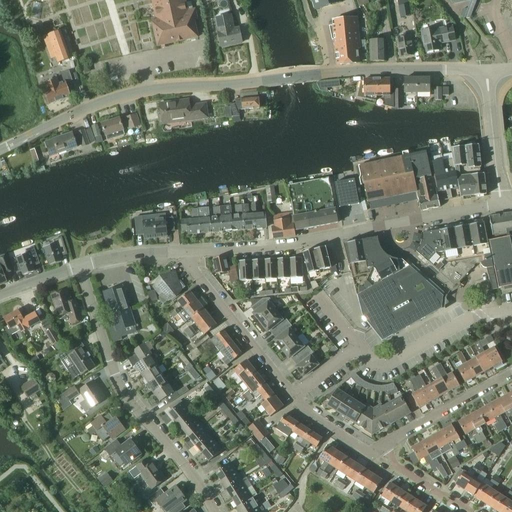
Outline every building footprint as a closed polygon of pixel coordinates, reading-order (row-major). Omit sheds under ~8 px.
[(184,0),(151,0),(156,18),(152,19),(158,46),(161,46),(166,44),(168,44),(178,42),(178,41),(182,40),(182,41),(197,38),(194,22),(194,21),(191,10),(187,11),(186,7),(185,3),(184,0)] [(312,0),(315,10),(342,2),(341,0),(312,0)] [(397,0),(398,6),(400,18),(411,16),(409,4),(408,0),(397,0)] [(232,30),(231,26),(232,26),(230,16),(215,19),(218,32),(218,33),(221,47),(242,43),(239,28),(232,30)] [(332,20),(337,66),(359,63),(358,49),(360,49),(357,18),(332,20)] [(452,26),(437,29),(437,28),(421,31),(425,53),(441,50),(440,44),(455,41),(452,26)] [(48,35),(43,37),(51,59),(56,57),(58,63),(71,58),(61,31),(48,35)] [(400,58),(413,55),(410,35),(396,38),(400,58)] [(384,40),(369,41),(370,62),(385,62),(384,40)] [(65,83),(72,80),(68,71),(56,75),(58,80),(44,85),(46,89),(44,89),(49,104),(70,97),(65,83)] [(417,93),(417,78),(404,78),(404,93),(417,93)] [(429,78),(417,78),(417,93),(429,93),(429,78)] [(377,96),(376,79),(364,79),(364,83),(361,82),(359,89),(361,89),(359,97),(375,101),(376,96),(377,96)] [(389,79),(376,79),(377,96),(383,96),(384,106),(394,107),(394,102),(393,94),(389,94),(389,79)] [(393,89),(393,94),(394,102),(402,102),(402,89),(393,89)] [(259,109),(259,107),(260,106),(260,103),(259,102),(258,98),(257,97),(257,92),(238,94),(239,99),(235,100),(235,107),(238,106),(239,111),(243,110),(259,109)] [(205,104),(190,106),(189,106),(189,100),(185,100),(185,102),(180,103),(180,101),(170,102),(170,103),(160,105),(161,115),(159,115),(160,123),(168,122),(168,120),(178,119),(179,121),(207,118),(205,104)] [(125,118),(129,130),(140,126),(136,114),(125,118)] [(101,124),(105,136),(107,141),(119,137),(118,132),(124,130),(119,118),(101,124)] [(77,132),(78,133),(82,146),(81,146),(82,148),(89,145),(84,130),(77,132)] [(82,146),(78,133),(73,135),(72,133),(53,140),(45,143),(50,157),(81,146),(82,146)] [(464,146),(451,148),(453,160),(452,160),(457,188),(458,187),(460,197),(459,197),(460,197),(462,197),(472,196),(486,195),(484,173),(480,174),(479,168),(481,167),(478,145),(464,146)] [(30,151),(34,160),(34,163),(38,161),(34,150),(30,151)] [(426,151),(360,165),(368,202),(416,192),(420,211),(439,207),(436,195),(435,195),(431,176),(426,151)] [(431,158),(431,159),(432,164),(437,192),(446,190),(448,190),(442,162),(441,156),(431,158)] [(443,162),(442,162),(448,190),(446,190),(447,195),(451,194),(450,189),(457,188),(452,160),(443,162)] [(329,177),(288,185),(287,185),(290,202),(293,216),(294,216),(295,224),(296,230),(337,223),(334,208),(335,208),(329,177)] [(353,180),(335,184),(340,208),(358,204),(353,180)] [(274,185),(265,187),(266,187),(268,204),(276,203),(275,197),(274,185)] [(281,204),(283,213),(273,215),(275,227),(271,227),(273,239),(295,236),(294,224),(295,224),(294,216),(293,216),(290,202),(281,204)] [(252,204),(253,214),(255,229),(266,228),(265,213),(260,213),(259,203),(252,204)] [(253,214),(249,214),(248,204),(242,205),(244,230),(255,229),(253,214)] [(231,216),(233,231),(237,230),(244,230),(242,205),(235,206),(236,215),(231,216)] [(226,206),(220,207),(222,232),(225,232),(225,231),(233,231),(231,216),(231,206),(226,206)] [(222,232),(220,207),(213,208),(214,217),(209,218),(211,233),(222,232)] [(211,233),(209,218),(205,218),(204,208),(198,209),(200,234),(211,233)] [(200,234),(198,209),(191,209),(192,219),(187,220),(181,221),(182,232),(188,231),(188,235),(200,234)] [(511,212),(489,217),(492,236),(511,232),(511,212)] [(165,214),(153,216),(156,238),(168,237),(167,232),(174,231),(173,218),(166,219),(165,214)] [(156,238),(153,216),(135,218),(137,235),(144,235),(144,240),(156,238)] [(488,244),(487,237),(484,223),(421,234),(422,236),(422,239),(421,240),(421,243),(420,245),(419,248),(418,250),(416,252),(428,262),(454,287),(458,285),(460,284),(459,283),(459,282),(476,264),(481,263),(481,264),(481,265),(481,266),(482,267),(484,268),(485,268),(486,268),(492,290),(498,289),(493,267),(492,261),(491,261),(490,255),(488,244)] [(511,232),(492,236),(493,240),(489,241),(498,288),(511,285),(511,232)] [(343,243),(356,295),(362,317),(382,342),(391,336),(442,308),(441,307),(442,297),(443,296),(402,259),(401,259),(399,259),(396,259),(393,258),(389,256),(386,255),(384,253),(382,251),(381,249),(380,247),(379,245),(378,242),(378,240),(377,237),(343,243)] [(49,261),(50,265),(62,262),(60,257),(67,254),(62,238),(54,240),(55,244),(44,248),(46,254),(45,254),(47,261),(49,261)] [(21,271),(23,275),(34,271),(33,266),(40,264),(34,247),(26,250),(27,254),(17,258),(19,264),(17,264),(20,271),(21,271)] [(331,275),(336,271),(330,249),(326,250),(325,247),(316,249),(312,250),(303,253),(308,274),(330,268),(331,275)] [(14,270),(9,258),(8,255),(0,257),(0,283),(6,281),(3,274),(14,270)] [(234,262),(227,264),(225,257),(213,259),(216,274),(220,273),(220,276),(228,274),(230,283),(238,281),(234,262)] [(289,258),(276,259),(278,279),(290,278),(289,258)] [(289,258),(290,278),(303,277),(302,258),(289,258)] [(278,279),(276,259),(264,260),(265,280),(278,279)] [(265,280),(264,260),(251,261),(252,280),(265,280)] [(252,280),(251,261),(238,261),(239,281),(252,280)] [(160,297),(158,299),(157,299),(163,305),(184,288),(179,281),(178,282),(171,273),(166,277),(155,282),(154,287),(153,288),(154,291),(160,297)] [(103,292),(103,293),(113,324),(108,326),(113,343),(122,340),(120,334),(122,333),(121,329),(135,325),(125,295),(127,289),(124,290),(123,287),(116,290),(116,288),(110,290),(110,292),(104,294),(103,292)] [(147,293),(148,295),(150,302),(157,300),(154,291),(147,293)] [(196,300),(189,291),(177,301),(184,309),(196,300)] [(67,292),(52,297),(58,315),(69,312),(72,324),(82,321),(75,300),(70,302),(67,292)] [(260,323),(275,311),(268,302),(271,300),(269,298),(263,299),(252,308),(255,312),(253,313),(256,318),(260,323)] [(184,324),(191,318),(203,308),(196,300),(184,309),(180,313),(173,318),(177,322),(181,319),(184,324)] [(210,317),(203,308),(191,318),(198,326),(210,317)] [(180,313),(177,309),(170,315),(173,318),(180,313)] [(18,310),(10,315),(9,314),(6,316),(6,317),(4,318),(8,326),(4,328),(9,336),(20,330),(21,333),(28,329),(28,328),(40,322),(35,313),(25,318),(25,317),(23,319),(18,310)] [(273,335),(289,322),(285,318),(282,320),(275,311),(260,323),(264,328),(268,332),(270,330),(273,335)] [(216,325),(210,317),(198,326),(204,335),(216,325)] [(281,350),(296,337),(289,329),(292,327),(289,322),(273,335),(276,339),(274,340),(278,344),(277,345),(281,350)] [(183,331),(187,335),(193,330),(190,326),(183,331)] [(45,332),(53,345),(61,341),(53,328),(45,332)] [(193,330),(187,335),(190,339),(196,334),(193,330)] [(211,340),(220,352),(224,349),(232,342),(223,330),(211,340)] [(488,337),(485,338),(489,344),(494,341),(490,335),(488,337)] [(294,361),(310,349),(306,345),(304,347),(296,337),(281,350),(285,355),(286,354),(289,359),(291,357),(294,361)] [(224,349),(220,352),(224,358),(222,360),(227,365),(233,360),(233,361),(242,354),(232,342),(224,349)] [(479,342),(475,344),(480,354),(481,355),(476,358),(484,372),(493,367),(485,353),(479,342)] [(149,349),(145,343),(133,350),(134,351),(137,356),(149,349)] [(494,348),(485,353),(493,367),(494,369),(503,365),(501,362),(502,362),(505,360),(496,346),(494,348)] [(44,351),(48,357),(54,353),(50,347),(44,351)] [(59,355),(58,356),(62,361),(68,357),(73,364),(70,366),(69,371),(68,371),(74,379),(80,375),(94,366),(85,352),(82,348),(82,347),(73,352),(70,348),(67,350),(64,351),(59,355)] [(197,348),(187,355),(192,362),(201,354),(197,348)] [(137,356),(132,360),(135,365),(136,365),(136,366),(135,367),(135,369),(136,371),(138,372),(140,371),(142,374),(156,365),(158,364),(157,364),(155,360),(153,360),(152,360),(150,356),(152,355),(149,349),(137,356)] [(314,354),(310,349),(294,361),(298,366),(296,367),(299,371),(299,372),(303,377),(318,365),(311,356),(314,354)] [(461,352),(456,355),(462,365),(457,368),(465,382),(475,377),(467,363),(461,352)] [(476,358),(467,363),(475,377),(484,372),(476,358)] [(243,382),(256,372),(246,360),(233,370),(243,382)] [(156,365),(142,374),(144,378),(143,379),(142,381),(145,385),(162,374),(158,368),(160,367),(158,364),(156,365)] [(438,372),(435,366),(431,369),(438,381),(432,384),(439,397),(449,391),(442,378),(438,372)] [(459,386),(452,373),(447,376),(443,369),(438,372),(442,378),(449,391),(459,386)] [(211,371),(209,372),(205,376),(209,382),(216,376),(211,371)] [(256,372),(243,382),(249,390),(244,394),(247,398),(265,383),(256,372)] [(46,377),(47,381),(50,383),(54,383),(56,380),(55,376),(52,374),(48,374),(46,377)] [(162,374),(145,385),(148,389),(150,390),(151,389),(154,392),(168,383),(162,374)] [(350,377),(355,383),(359,378),(355,374),(350,377)] [(429,403),(439,397),(432,384),(426,387),(419,375),(415,378),(429,403)] [(28,399),(42,390),(34,378),(21,387),(28,399)] [(355,383),(361,387),(364,382),(359,378),(355,383)] [(412,409),(417,406),(419,408),(429,403),(415,378),(410,381),(416,393),(406,399),(412,409)] [(219,379),(213,383),(220,392),(226,387),(219,379)] [(79,390),(86,400),(79,404),(85,412),(91,408),(105,399),(93,381),(79,390)] [(368,390),(370,384),(364,382),(361,387),(368,390)] [(168,383),(154,392),(160,402),(165,398),(168,404),(188,391),(186,386),(176,392),(176,391),(174,392),(168,383)] [(256,399),(261,395),(266,401),(266,402),(274,395),(265,383),(247,398),(249,401),(254,398),(256,399)] [(63,394),(69,402),(80,394),(74,386),(63,394)] [(213,390),(209,386),(205,389),(208,394),(213,390)] [(217,396),(213,390),(208,394),(213,399),(217,396)] [(327,405),(337,412),(347,396),(337,390),(327,405)] [(511,408),(511,401),(507,394),(498,399),(505,412),(511,409),(511,408)] [(283,406),(274,395),(266,402),(266,401),(261,405),(270,417),(283,406)] [(347,396),(337,412),(345,417),(355,402),(347,396)] [(391,403),(400,419),(410,413),(401,397),(391,403)] [(505,412),(498,399),(488,405),(495,418),(499,416),(505,412)] [(217,405),(221,410),(226,406),(222,401),(217,405)] [(168,413),(175,421),(189,410),(182,402),(168,413)] [(345,417),(354,423),(364,407),(355,402),(345,417)] [(391,403),(382,407),(382,408),(391,424),(400,419),(391,403)] [(364,429),(372,434),(373,409),(365,404),(364,407),(354,423),(360,427),(359,427),(360,427),(364,430),(364,429)] [(382,408),(382,407),(380,405),(373,409),(372,434),(380,430),(385,428),(385,427),(391,424),(382,408)] [(478,410),(485,423),(495,418),(488,405),(478,410)] [(226,406),(221,410),(225,414),(230,411),(226,406)] [(195,418),(189,410),(175,421),(182,429),(195,418)] [(475,429),(478,435),(478,434),(482,442),(484,441),(486,440),(482,433),(482,431),(480,426),(485,423),(478,410),(468,416),(475,429)] [(101,415),(91,423),(90,422),(84,426),(89,432),(95,432),(99,437),(102,441),(109,437),(112,440),(125,430),(116,417),(113,419),(109,413),(103,418),(101,415)] [(275,429),(288,437),(292,432),(297,423),(285,414),(279,423),(275,429)] [(475,429),(468,416),(457,422),(465,435),(475,429)] [(231,421),(235,426),(239,422),(235,417),(231,421)] [(241,420),(248,428),(252,425),(245,417),(244,418),(241,420)] [(202,426),(195,418),(182,429),(188,437),(202,426)] [(248,428),(253,435),(264,427),(258,420),(252,425),(248,428)] [(502,421),(498,424),(502,431),(506,429),(502,421)] [(243,427),(239,422),(235,426),(239,431),(243,427)] [(297,423),(292,432),(304,440),(310,431),(297,423)] [(446,429),(441,431),(448,444),(451,449),(455,457),(460,454),(455,446),(461,442),(459,438),(457,436),(460,434),(455,426),(453,427),(452,426),(452,425),(451,426),(450,424),(445,427),(446,429)] [(498,424),(494,426),(498,433),(502,431),(498,424)] [(209,434),(202,426),(188,437),(195,445),(209,434)] [(264,427),(253,435),(259,442),(264,438),(269,434),(264,427)] [(322,439),(310,431),(304,440),(316,448),(322,439)] [(441,431),(431,437),(438,449),(441,455),(451,449),(448,444),(441,431)] [(195,445),(202,453),(215,442),(209,434),(195,445)] [(482,442),(478,434),(478,435),(474,437),(478,444),(482,442)] [(431,437),(421,442),(436,468),(437,467),(440,466),(440,465),(435,458),(441,455),(438,449),(431,437)] [(264,438),(259,442),(262,446),(268,441),(264,438)] [(121,446),(116,440),(104,449),(110,457),(116,453),(126,466),(141,454),(130,440),(121,446)] [(251,440),(246,444),(250,449),(255,445),(251,440)] [(215,442),(202,453),(208,461),(219,453),(222,450),(215,442)] [(297,451),(301,445),(297,442),(293,448),(297,451)] [(414,452),(408,455),(413,465),(419,462),(419,460),(423,458),(426,465),(428,464),(432,470),(436,468),(421,442),(411,448),(414,452)] [(500,443),(489,450),(498,457),(505,447),(500,443)] [(328,464),(337,451),(327,445),(319,458),(324,461),(321,467),(325,470),(328,464)] [(100,451),(96,446),(89,451),(93,456),(100,451)] [(257,452),(261,457),(265,453),(261,448),(257,452)] [(328,464),(337,470),(346,457),(337,451),(328,464)] [(269,458),(265,453),(261,457),(265,462),(269,458)] [(346,476),(355,463),(346,457),(337,470),(346,476)] [(147,459),(133,469),(137,475),(139,474),(151,489),(165,479),(152,462),(150,464),(147,459)] [(450,464),(452,469),(460,465),(457,460),(450,464)] [(221,480),(236,471),(231,462),(215,472),(221,480)] [(364,469),(355,463),(346,476),(355,482),(364,469)] [(472,471),(475,473),(480,466),(476,464),(472,471)] [(274,465),(270,468),(274,473),(278,469),(274,465)] [(480,466),(475,473),(479,475),(484,468),(480,466)] [(321,476),(325,470),(321,467),(317,474),(321,476)] [(271,475),(267,468),(262,471),(266,478),(271,475)] [(278,469),(274,473),(275,474),(278,478),(282,474),(278,469)] [(364,487),(373,474),(364,469),(355,482),(364,487)] [(455,484),(464,490),(473,477),(460,469),(452,480),(456,483),(455,484)] [(241,480),(236,471),(221,480),(226,489),(241,480)] [(464,490),(473,496),(481,483),(476,479),(479,475),(475,473),(473,477),(464,490)] [(382,480),(373,474),(364,487),(374,493),(382,480)] [(103,480),(106,485),(114,479),(111,475),(103,480)] [(493,484),(498,477),(494,475),(490,482),(493,484)] [(123,477),(117,481),(121,486),(126,482),(123,477)] [(502,480),(498,477),(493,484),(497,487),(502,480)] [(339,488),(343,481),(338,479),(334,485),(339,488)] [(246,488),(241,480),(226,489),(231,497),(246,488)] [(343,481),(339,488),(343,490),(347,484),(343,481)] [(381,496),(391,502),(399,489),(390,483),(381,496)] [(481,483),(473,496),(482,502),(490,488),(481,483)] [(290,484),(285,489),(288,493),(294,488),(290,484)] [(152,504),(157,501),(164,511),(178,511),(185,507),(182,503),(186,500),(175,486),(164,494),(160,489),(148,499),(152,504)] [(251,497),(246,488),(231,497),(236,506),(251,497)] [(491,508),(500,494),(490,488),(482,502),(491,508)] [(285,489),(278,494),(282,498),(288,493),(285,489)] [(408,495),(399,489),(391,502),(400,508),(408,495)] [(352,497),(356,500),(360,493),(356,490),(352,497)] [(360,493),(356,500),(363,504),(365,501),(362,500),(365,496),(360,493)] [(497,511),(501,511),(509,500),(500,494),(491,508),(497,511)] [(236,506),(239,511),(251,511),(258,508),(258,507),(262,504),(257,495),(252,498),(251,497),(236,506)] [(409,511),(417,500),(408,495),(400,508),(406,511),(409,511)] [(422,511),(426,506),(417,500),(409,511),(422,511)] [(511,511),(511,502),(509,500),(501,511),(511,511)] [(262,504),(265,509),(271,506),(268,501),(262,504)]
